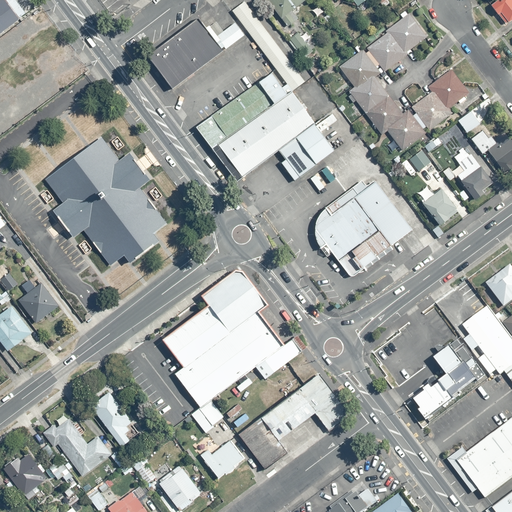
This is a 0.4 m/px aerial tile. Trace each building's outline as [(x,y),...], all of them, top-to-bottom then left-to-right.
[(0,0),(0,32),(26,14),(15,0),(0,0)] [(309,80),(246,0),(244,0),(230,12),(274,68),(293,92),(309,80)] [(266,0),(287,27),(298,19),(291,10),(304,1),(303,0),(266,0)] [(511,0),(495,0),(489,5),(495,14),(498,12),(506,23),(511,18),(511,0)] [(404,53),(405,52),(426,36),(408,13),(386,31),(387,32),(404,53)] [(214,47),(189,15),(141,53),(166,85),(214,47)] [(34,81),(51,69),(48,65),(64,54),(48,31),(0,64),(0,69),(7,80),(2,83),(1,81),(0,82),(0,94),(3,99),(9,95),(8,93),(14,89),(31,77),(34,81)] [(302,59),(312,51),(305,41),(309,38),(305,33),(301,36),(298,32),(287,40),(302,59)] [(404,53),(387,32),(366,49),(368,51),(378,64),(384,71),(406,54),(405,52),(404,53)] [(373,74),(375,77),(380,73),(375,67),(378,64),(368,51),(365,54),(362,50),(338,68),(353,87),(354,88),(373,74)] [(275,106),(293,92),(274,68),(257,82),(275,106)] [(447,110),(449,109),(469,93),(450,69),(427,87),(431,92),(432,90),(447,110)] [(354,88),(353,87),(348,91),(364,113),(388,96),(375,77),(373,74),(354,88)] [(275,106),(257,82),(197,128),(215,152),(219,149),(275,106)] [(432,90),(431,92),(410,107),(416,114),(425,127),(428,131),(452,113),(449,109),(447,110),(432,90)] [(316,122),(293,92),(275,106),(219,149),(243,179),(272,156),(316,122)] [(388,96),(364,113),(381,135),(386,131),(384,129),(403,116),(401,114),(388,96)] [(384,129),(386,131),(401,151),(425,133),(422,129),(425,127),(416,114),(413,116),(408,109),(401,114),(403,116),(384,129)] [(457,121),(466,133),(470,130),(479,123),(470,111),(457,121)] [(336,147),(316,122),(272,156),(292,181),(336,147)] [(487,150),(495,143),(490,136),(488,138),(482,130),(470,139),(482,154),(487,150)] [(113,160),(91,132),(38,173),(108,263),(161,221),(131,183),(139,177),(121,154),(113,160)] [(441,143),(437,137),(423,146),(427,152),(441,143)] [(495,143),(487,150),(506,176),(511,172),(511,147),(506,140),(498,146),(495,143)] [(459,166),(454,170),(451,166),(442,172),(448,181),(455,176),(464,188),(457,193),(463,201),(470,197),(473,200),(483,193),(481,191),(492,183),(466,148),(453,157),(459,166)] [(421,150),(408,160),(417,171),(430,162),(421,150)] [(405,224),(364,173),(300,222),(341,274),(405,224)] [(429,185),(417,195),(422,201),(419,203),(438,226),(457,211),(439,188),(434,192),(429,185)] [(511,268),(509,265),(486,284),(503,308),(511,301),(511,268)] [(242,271),(235,270),(201,297),(209,306),(163,341),(183,366),(174,374),(200,407),(284,345),(259,312),(268,305),(262,298),(242,271)] [(17,283),(9,274),(1,281),(8,291),(17,283)] [(57,305),(39,283),(17,300),(35,323),(57,305)] [(30,333),(11,306),(0,313),(0,343),(6,351),(30,333)] [(497,370),(500,374),(504,370),(511,364),(511,338),(487,306),(462,325),(470,335),(463,340),(472,351),(478,346),(497,370)] [(511,315),(503,322),(511,334),(511,315)] [(439,354),(434,358),(446,374),(439,381),(434,376),(432,376),(431,377),(428,380),(427,384),(410,399),(426,420),(456,400),(453,398),(485,375),(476,363),(458,339),(448,344),(444,347),(437,347),(435,347),(439,354)] [(511,364),(504,370),(511,381),(511,418),(469,451),(467,453),(463,448),(448,459),(456,471),(473,493),(479,489),(485,498),(511,477),(511,364)] [(344,407),(314,369),(259,411),(277,433),(307,409),(320,425),(344,407)] [(120,446),(129,440),(125,434),(130,430),(127,427),(132,423),(108,390),(89,404),(120,446)] [(225,417),(213,403),(194,418),(205,433),(225,417)] [(87,444),(81,436),(85,433),(76,421),(72,424),(67,418),(54,428),(52,426),(42,433),(52,447),(57,444),(81,476),(111,454),(98,436),(87,444)] [(227,475),(238,467),(236,465),(245,458),(231,440),(214,453),(211,449),(202,455),(219,478),(225,473),(227,475)] [(118,450),(110,456),(119,468),(127,462),(118,450)] [(156,476),(147,464),(150,461),(142,452),(130,462),(147,483),(156,476)] [(47,477),(27,453),(15,463),(12,460),(2,468),(28,500),(38,491),(35,487),(47,477)] [(49,470),(58,481),(62,478),(71,488),(77,482),(60,461),(49,470)] [(177,508),(180,505),(182,508),(200,494),(178,465),(156,482),(177,508)] [(141,485),(132,492),(131,490),(107,508),(109,511),(146,511),(138,501),(148,494),(141,485)] [(108,503),(96,488),(87,495),(98,511),(108,503)] [(329,511),(361,511),(367,508),(368,509),(377,501),(368,489),(359,495),(355,492),(353,492),(351,491),(330,507),(331,509),(329,511)] [(511,511),(511,490),(485,511),(486,511),(511,511)] [(412,511),(398,493),(372,511),(412,511)]
